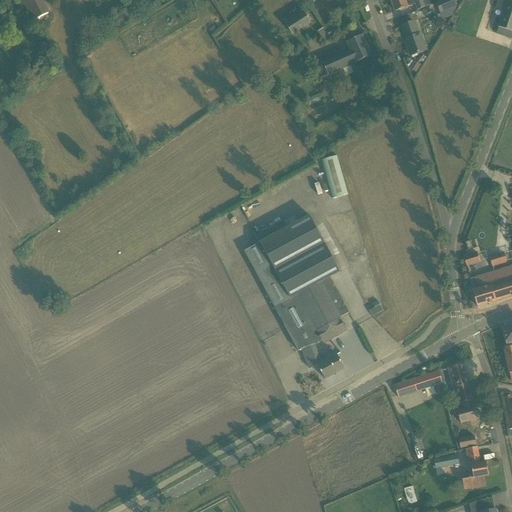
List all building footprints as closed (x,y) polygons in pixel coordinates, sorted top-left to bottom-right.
[(49,14),(41,0),(23,0),(34,21),(49,14)] [(418,10),(431,5),(428,0),(391,0),(395,11),(415,4),(418,10)] [(456,6),(453,0),(444,0),(437,3),(441,12),(456,6)] [(498,27),(511,31),(511,0),(498,0),(496,9),(504,11),(498,27)] [(304,27),(310,23),(301,9),(284,20),(293,34),(299,30),(298,28),(303,25),(304,27)] [(341,33),(341,32),(337,25),(326,30),(330,38),(341,33)] [(349,47),(339,51),(337,47),(313,58),(322,78),(356,63),(372,56),(363,35),(347,42),(349,47)] [(418,36),(405,40),(411,56),(426,50),(423,42),(421,43),(418,36)] [(322,160),(333,200),(349,195),(338,156),(322,160)] [(264,227),(308,204),(299,185),(254,208),(264,227)] [(257,236),(258,238),(248,244),(250,248),(244,252),(298,351),(302,349),(313,345),(322,342),(324,344),(347,331),(340,318),(349,313),(330,278),(340,272),(310,216),(289,228),(285,221),(257,236)] [(497,236),(491,238),(490,233),(472,239),(477,253),(500,245),(497,236)] [(511,266),(476,277),(479,289),(473,291),(477,307),(511,296),(511,266)] [(509,345),(509,347),(511,346),(511,325),(503,328),(508,345),(509,345)] [(319,364),(313,345),(302,349),(309,368),(317,365),(325,380),(345,369),(337,354),(319,364)] [(448,369),(458,404),(473,400),(463,364),(448,369)] [(431,374),(435,387),(443,384),(438,372),(431,374)] [(399,399),(407,396),(403,383),(394,386),(399,399)] [(511,397),(510,396),(503,397),(510,429),(511,440),(511,397)] [(474,405),(473,400),(458,404),(459,409),(457,410),(461,424),(479,419),(475,405),(474,405)] [(475,437),(459,440),(460,448),(476,445),(475,437)] [(457,456),(450,457),(452,466),(459,465),(457,456)] [(483,477),(489,476),(486,462),(480,463),(479,456),(470,457),(474,478),(469,479),(465,485),(471,489),(485,486),(483,477)] [(442,459),(434,460),(436,469),(443,468),(442,459)] [(412,485),(404,488),(409,504),(417,501),(412,485)]
